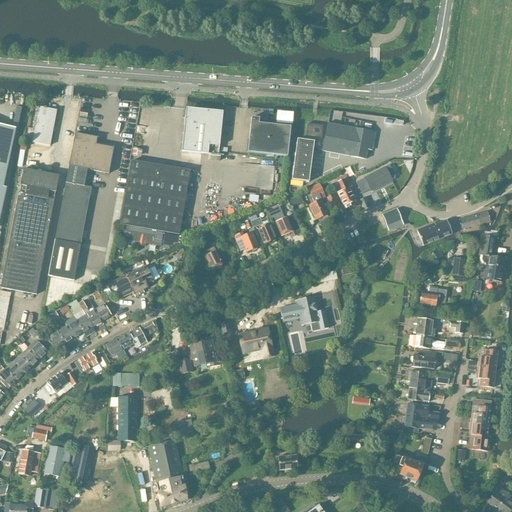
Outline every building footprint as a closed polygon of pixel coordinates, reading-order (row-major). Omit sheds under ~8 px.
[(49,146),(56,111),(38,107),(31,142),(49,146)] [(184,116),(181,151),(222,156),(222,155),(217,155),(222,112),(215,111),(215,112),(188,109),(187,116),(184,116)] [(251,118),(247,153),(287,157),(290,127),(261,124),(261,119),(251,118)] [(0,176),(5,177),(16,128),(0,124),(0,176)] [(327,124),(322,152),(365,160),(370,132),(327,124)] [(321,140),(322,126),(307,125),(305,138),(321,140)] [(68,165),(54,240),(48,276),(73,281),(81,245),(91,188),(84,186),(87,170),(109,174),(113,148),(99,145),(100,138),(97,137),(74,133),(68,165)] [(297,139),(291,181),(292,181),(308,183),(314,142),(299,139),(297,139)] [(152,230),(159,231),(181,235),(184,236),(184,232),(179,231),(190,172),(131,161),(120,225),(124,225),(152,230)] [(363,190),(368,188),(370,192),(391,182),(384,168),(359,181),(363,190)] [(14,209),(7,248),(0,285),(0,287),(36,295),(43,255),(51,215),(58,176),(22,169),(14,209)] [(343,206),(354,201),(348,189),(351,187),(346,175),(337,180),(342,191),(337,194),(343,206)] [(311,198),(321,193),(318,186),(308,191),(311,198)] [(334,194),(326,198),(331,210),(339,207),(334,194)] [(315,221),(327,215),(320,201),(308,206),(315,221)] [(280,237),(292,232),(286,218),(283,219),(278,207),(267,212),(270,220),(273,218),(280,237)] [(396,210),(382,215),(388,231),(402,225),(396,210)] [(457,229),(474,224),(485,222),(483,212),(454,219),(457,229)] [(260,218),(250,222),(251,224),(252,228),(253,228),(261,225),(262,228),(257,230),(263,245),(263,246),(276,241),(267,218),(261,221),(260,218)] [(434,224),(417,231),(423,246),(452,235),(446,221),(435,225),(434,224)] [(124,225),(122,240),(160,246),(160,245),(171,246),(180,241),(181,235),(159,231),(152,230),(124,225)] [(240,251),(244,250),(246,253),(257,248),(251,234),(243,237),(242,233),(234,237),(240,251)] [(485,266),(487,266),(486,271),(484,271),(483,280),(501,282),(504,259),(492,257),(493,255),(492,254),(495,237),(483,235),(479,259),(479,260),(480,262),(480,263),(482,264),(483,265),(485,266)] [(208,248),(217,243),(214,236),(204,241),(208,248)] [(210,271),(221,266),(213,248),(204,252),(206,257),(204,258),(210,271)] [(451,275),(454,275),(453,280),(460,281),(460,276),(463,276),(465,259),(453,258),(451,275)] [(145,286),(151,283),(144,267),(124,276),(128,283),(127,284),(132,294),(145,288),(145,286)] [(422,293),(420,306),(444,309),(445,301),(447,290),(438,289),(437,288),(429,287),(428,288),(427,293),(422,293)] [(3,332),(10,293),(0,291),(0,340),(0,341),(2,331),(3,332)] [(301,325),(310,323),(312,332),(329,328),(325,310),(316,312),(312,296),(295,300),(296,305),(279,309),(282,321),(299,317),(301,325)] [(66,306),(70,311),(73,316),(82,311),(78,304),(76,300),(66,306)] [(82,301),(78,304),(82,311),(87,309),(82,301)] [(94,312),(99,322),(108,316),(102,305),(92,310),(94,312)] [(62,316),(70,311),(66,306),(59,310),(62,316)] [(83,316),(90,327),(99,322),(94,312),(92,310),(83,316)] [(72,318),(81,333),(90,327),(83,316),(75,321),(73,317),(72,318)] [(63,324),(71,338),(81,333),(72,318),(64,323),(64,324),(63,324)] [(418,319),(415,337),(430,339),(433,321),(418,319)] [(221,336),(232,333),(228,320),(218,322),(221,336)] [(151,322),(137,329),(140,336),(155,328),(151,322)] [(450,322),(449,327),(455,328),(455,333),(463,334),(464,324),(464,323),(450,322)] [(55,332),(62,344),(71,338),(63,324),(59,327),(60,329),(55,332)] [(27,334),(33,341),(35,339),(36,341),(39,339),(32,329),(27,334)] [(116,339),(124,355),(125,355),(122,350),(128,346),(130,348),(132,347),(131,345),(132,344),(135,349),(144,343),(140,336),(137,329),(127,334),(127,333),(116,339)] [(263,359),(273,356),(267,329),(238,336),(242,354),(261,349),(263,359)] [(53,349),(62,344),(55,332),(46,338),(53,349)] [(415,337),(414,347),(428,349),(430,339),(415,337)] [(14,342),(15,343),(19,346),(23,343),(23,342),(19,338),(14,342)] [(109,357),(115,354),(117,359),(124,355),(116,339),(104,346),(109,357)] [(27,348),(38,359),(45,352),(34,341),(27,348)] [(189,358),(177,361),(181,375),(192,372),(189,360),(193,359),(195,366),(206,364),(207,369),(221,366),(219,356),(214,356),(211,341),(193,345),(194,347),(191,348),(192,353),(188,354),(189,358)] [(19,355),(30,366),(38,359),(27,348),(19,355)] [(479,356),(477,368),(495,371),(497,351),(483,350),(482,357),(479,356)] [(101,352),(94,356),(98,363),(101,368),(101,369),(109,364),(102,351),(101,352)] [(413,356),(411,367),(426,369),(433,370),(435,354),(428,353),(419,351),(419,357),(413,356)] [(76,362),(74,363),(80,374),(82,372),(85,371),(86,373),(89,372),(87,370),(90,368),(95,377),(103,372),(101,369),(101,368),(98,363),(97,364),(91,353),(89,354),(76,362)] [(452,354),(450,364),(455,365),(456,360),(457,361),(458,356),(452,354)] [(11,363),(22,374),(30,366),(19,355),(11,363)] [(363,369),(359,363),(358,364),(357,362),(352,365),(353,367),(353,368),(357,373),(363,369)] [(3,370),(14,381),(22,374),(11,363),(3,370)] [(477,368),(476,379),(480,379),(479,387),(493,388),(495,371),(477,368)] [(0,382),(6,389),(14,381),(3,370),(0,373),(0,382)] [(408,372),(407,379),(410,379),(408,390),(429,393),(430,382),(425,381),(426,374),(408,372)] [(70,387),(71,387),(76,383),(70,373),(64,377),(70,387)] [(437,373),(435,383),(447,385),(448,380),(449,381),(450,375),(449,375),(437,373)] [(137,375),(119,374),(119,387),(137,387),(137,375)] [(53,393),(58,389),(62,394),(70,387),(67,383),(65,384),(57,375),(46,384),(53,393)] [(408,390),(407,401),(421,402),(427,403),(429,393),(408,390)] [(28,402),(39,412),(44,406),(40,402),(43,400),(39,396),(36,398),(34,396),(28,402)] [(136,399),(117,399),(117,441),(135,441),(136,399)] [(471,413),(470,425),(488,427),(490,408),(491,402),(472,400),(471,413)] [(406,404),(405,416),(437,420),(439,414),(438,414),(431,413),(431,414),(420,412),(421,406),(406,404)] [(403,427),(403,428),(408,429),(408,433),(418,434),(419,427),(434,429),(435,420),(437,421),(437,420),(405,416),(403,427)] [(180,435),(193,432),(191,420),(177,423),(180,435)] [(470,425),(468,435),(473,436),(472,442),(470,442),(469,450),(487,452),(489,437),(486,437),(488,427),(470,425)] [(26,433),(26,438),(30,439),(43,441),(45,432),(32,429),(27,429),(27,430),(26,433)] [(350,432),(349,441),(363,441),(363,433),(350,432)] [(149,467),(152,483),(158,506),(183,500),(180,478),(172,440),(149,445),(144,446),(149,467)] [(108,453),(108,451),(118,451),(118,442),(107,442),(101,442),(102,453),(108,453)] [(43,446),(38,473),(53,476),(55,460),(61,461),(63,449),(43,446)] [(20,462),(18,475),(28,477),(29,472),(37,473),(40,455),(32,454),(23,452),(22,462),(20,462)] [(6,453),(5,462),(12,463),(13,453),(6,453)] [(278,458),(279,472),(296,470),(295,457),(278,458)] [(406,459),(400,475),(415,482),(422,466),(406,459)] [(204,463),(189,466),(190,475),(196,474),(205,472),(210,471),(210,470),(209,462),(204,463)] [(479,500),(489,507),(495,511),(499,511),(510,499),(504,495),(491,484),(487,490),(479,500)] [(34,505),(33,507),(34,507),(43,509),(45,509),(48,491),(36,489),(34,502),(34,505)] [(4,503),(3,511),(32,511),(33,504),(33,502),(24,502),(24,504),(24,507),(10,506),(10,504),(4,503)] [(282,502),(271,505),(276,511),(281,511),(287,508),(282,502)]
